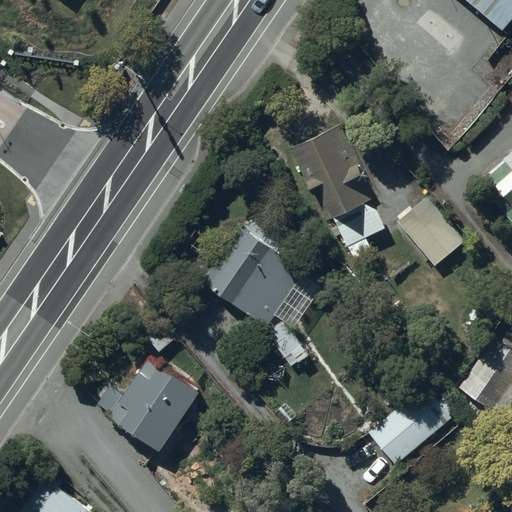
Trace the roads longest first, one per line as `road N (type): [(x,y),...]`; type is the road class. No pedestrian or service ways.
road 1 (secondary): [(108,194),(241,0)]
road 2 (secondary): [(0,353),(108,194)]
road 3 (residential): [(108,194),(0,117)]
